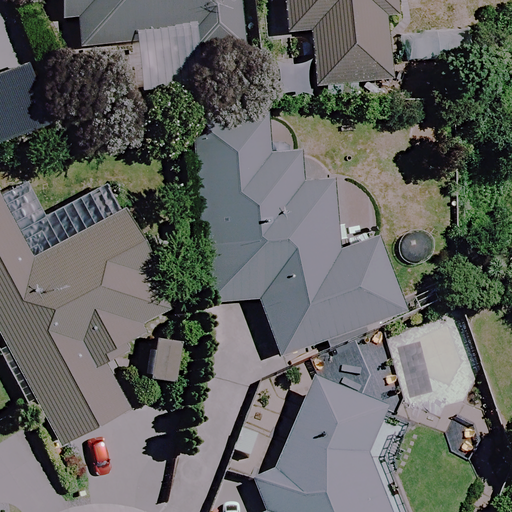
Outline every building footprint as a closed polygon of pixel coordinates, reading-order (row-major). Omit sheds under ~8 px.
[(232,52),(227,0),(53,0),(55,18),(70,16),(73,49),(181,39),(183,57),(232,52)] [(274,0),(276,33),(303,32),(304,90),(378,88),(376,16),(393,16),(392,0),(274,0)] [(0,141),(36,130),(16,71),(0,76),(0,141)] [(191,173),(202,312),(248,296),(270,360),(395,316),(368,241),(338,252),(313,183),(298,188),(286,155),(268,161),(263,135),(262,115),(189,117),(190,168),(191,173)] [(0,395),(9,390),(41,451),(121,409),(93,356),(138,332),(134,324),(165,307),(115,212),(26,260),(0,210),(0,395)] [(381,417),(309,386),(267,485),(250,485),(254,511),(380,511),(373,501),(362,463),(381,417)]
